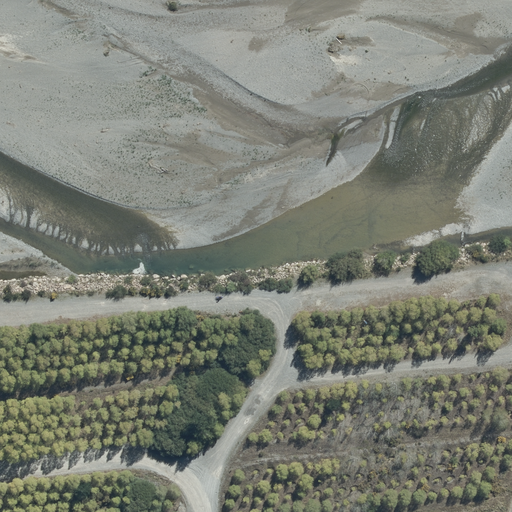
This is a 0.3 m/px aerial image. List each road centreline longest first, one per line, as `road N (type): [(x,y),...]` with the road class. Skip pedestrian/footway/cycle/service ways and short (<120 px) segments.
road 1 (track): [(0,310),(195,296),(233,299),(271,320),(279,364),(216,470),(204,511)]
road 2 (track): [(255,306),(479,271),(511,278)]
road 3 (track): [(511,344),(488,355),(271,385)]
road 4 (track): [(0,466),(129,453),(167,463),(210,490)]
